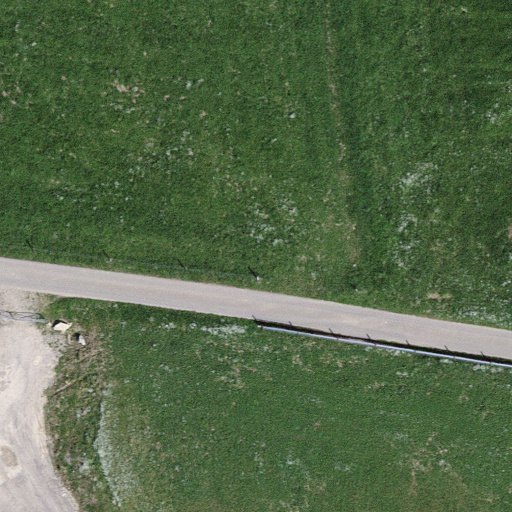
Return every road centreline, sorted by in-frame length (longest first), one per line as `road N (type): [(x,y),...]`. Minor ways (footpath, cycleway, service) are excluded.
road 1 (track): [(452,511),(375,332),(0,283)]
road 2 (track): [(375,332),(511,354)]
